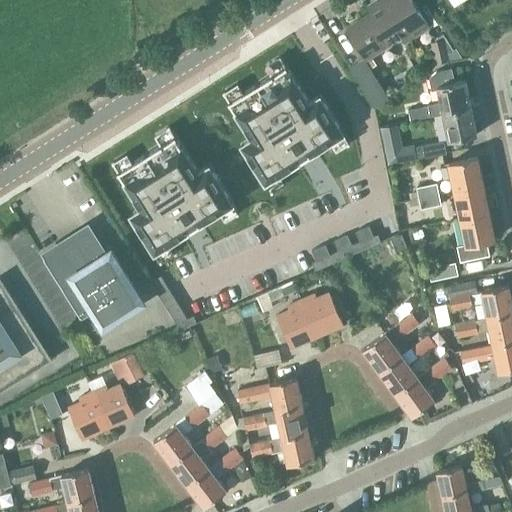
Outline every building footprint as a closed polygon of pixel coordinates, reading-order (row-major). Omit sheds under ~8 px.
[(401,36),(405,43),(429,28),(411,0),(378,0),(382,5),(346,28),(366,58),(401,36)] [(443,35),(436,40),(442,50),(434,56),(436,63),(448,60),(447,57),(455,52),(443,35)] [(231,100),(229,102),(230,104),(236,112),(235,112),(236,114),(237,114),(253,139),(244,145),(244,144),(241,145),(243,148),(243,147),(264,181),(265,184),(268,182),(267,182),(277,175),(278,176),(279,175),(279,174),(296,164),(298,163),(297,161),(295,159),(309,151),(310,152),(310,153),(311,155),(313,154),(313,153),(330,143),(332,142),(331,141),(341,135),(342,136),(344,134),(343,132),(342,132),(321,98),(320,96),(318,97),(318,98),(309,103),(294,78),(293,76),(287,68),(288,68),(286,65),(284,67),(273,75),(273,74),(271,75),(259,83),(256,85),(244,93),(244,92),(242,93),(242,94),(231,101),(231,100)] [(439,89),(442,103),(429,106),(432,117),(444,114),(444,113),(472,107),(466,80),(456,83),(453,69),(438,72),(430,79),(432,91),(439,89)] [(374,87),(365,92),(375,107),(387,97),(375,78),(370,81),(374,87)] [(409,110),(411,121),(432,117),(429,106),(409,110)] [(478,135),(472,107),(444,113),(444,114),(450,141),(478,135)] [(120,170),(118,171),(119,174),(120,173),(125,182),(126,184),(142,209),(133,214),(131,215),(132,217),(154,251),(153,251),(155,253),(157,252),(156,251),(166,245),(167,246),(169,244),(168,244),(185,234),(188,233),(186,230),(186,231),(185,229),(198,220),(199,222),(200,225),(203,223),(202,223),(219,212),(219,213),(221,212),(221,211),(231,205),(233,204),(232,202),(231,202),(210,168),(211,168),(209,166),(207,167),(207,168),(199,173),(183,148),(182,146),(176,138),(177,137),(175,135),(173,137),(174,137),(162,144),(160,145),(148,153),(148,152),(145,154),(145,155),(133,162),(131,163),(132,164),(120,171),(120,170)] [(447,153),(445,141),(418,146),(420,159),(447,153)] [(389,165),(417,159),(414,145),(386,150),(389,165)] [(455,191),(484,186),(478,158),(449,164),(455,191)] [(419,199),(440,195),(437,184),(417,188),(419,199)] [(489,213),(484,186),(455,191),(461,219),(489,213)] [(440,195),(419,199),(421,210),(442,205),(440,195)] [(489,213),(461,219),(466,245),(457,247),(460,263),(491,256),(488,242),(495,240),(489,213)] [(369,226),(363,229),(367,239),(374,236),(369,226)] [(363,229),(356,232),(360,242),(367,239),(363,229)] [(43,258),(71,301),(81,318),(82,317),(94,309),(104,324),(142,301),(111,252),(109,254),(99,260),(83,233),(45,257),(43,258)] [(374,236),(367,239),(370,247),(382,242),(378,234),(374,236)] [(348,235),(341,238),(345,248),(352,245),(348,235)] [(402,235),(392,239),(398,254),(408,249),(402,235)] [(341,238),(334,241),(338,251),(345,248),(341,238)] [(360,242),(356,244),(359,252),(370,247),(367,239),(360,242)] [(352,245),(345,248),(348,256),(359,252),(356,244),(352,245)] [(326,245),(319,248),(323,258),(330,255),(326,245)] [(319,248),(312,250),(316,261),(323,258),(319,248)] [(338,251),(334,253),(338,261),(348,256),(345,248),(338,251)] [(330,255),(323,258),(327,266),(338,261),(334,253),(330,255)] [(316,261),(312,262),(315,271),(327,266),(323,258),(316,261)] [(429,270),(432,283),(458,276),(455,264),(429,270)] [(161,276),(151,282),(155,289),(165,282),(161,276)] [(470,294),(477,293),(475,281),(448,286),(452,311),(472,307),(470,294)] [(165,282),(155,289),(159,295),(169,289),(165,282)] [(282,288),(285,295),(297,290),(294,283),(282,288)] [(511,299),(509,286),(482,292),(488,319),(511,314),(511,299)] [(0,390),(50,359),(37,339),(36,340),(23,319),(23,318),(4,288),(0,289),(0,390)] [(169,289),(159,295),(163,302),(173,295),(169,289)] [(267,293),(257,297),(263,311),(273,307),(267,293)] [(301,301),(317,337),(344,326),(330,293),(317,298),(315,295),(301,301)] [(173,295),(163,302),(167,308),(177,302),(173,295)] [(433,303),(438,324),(449,321),(444,300),(433,303)] [(317,337),(301,301),(288,306),(289,310),(276,316),(290,349),(317,337)] [(177,302),(167,308),(171,315),(181,308),(177,302)] [(181,308),(171,315),(175,321),(185,315),(181,308)] [(413,314),(396,326),(404,337),(421,325),(413,314)] [(511,342),(511,314),(488,319),(476,321),(478,332),(490,330),(493,346),(511,342)] [(185,315),(175,321),(180,330),(187,327),(184,320),(187,318),(185,315)] [(187,318),(184,320),(187,327),(197,323),(194,316),(187,318)] [(455,324),(458,338),(479,334),(478,332),(476,321),(455,324)] [(396,326),(363,350),(379,372),(402,355),(394,345),(404,337),(396,326)] [(420,359),(437,347),(429,336),(412,348),(420,359)] [(482,348),(484,360),(496,357),(499,373),(511,370),(511,342),(493,346),(482,348)] [(484,360),(482,348),(461,352),(455,353),(470,385),(481,381),(474,363),(484,361),(484,360)] [(119,379),(139,369),(132,355),(112,365),(119,379)] [(402,355),(379,372),(395,394),(418,378),(402,355)] [(445,358),(429,369),(437,380),(447,373),(454,390),(464,386),(456,367),(449,356),(445,358)] [(222,368),(217,357),(207,361),(212,372),(222,368)] [(255,369),(256,377),(268,375),(266,367),(255,369)] [(418,378),(395,394),(413,418),(435,401),(426,389),(437,381),(437,380),(429,369),(428,370),(418,378)] [(193,427),(210,415),(209,414),(222,404),(213,392),(215,391),(201,373),(186,385),(199,403),(200,403),(201,404),(185,417),(193,427)] [(493,377),(471,387),(478,402),(500,392),(493,377)] [(275,412),(303,405),(297,378),(258,387),(261,399),(272,397),(275,411),(275,412)] [(93,392),(92,392),(108,428),(134,417),(121,385),(108,390),(107,386),(93,392)] [(241,404),(261,399),(258,387),(238,391),(241,404)] [(108,428),(92,392),(79,398),(81,402),(68,408),(81,440),(108,428)] [(61,414),(58,405),(46,410),(50,419),(61,414)] [(275,412),(275,411),(263,413),(266,427),(278,425),(281,438),(281,439),(309,432),(303,405),(275,412)] [(0,426),(9,424),(6,411),(0,412),(0,426)] [(263,413),(244,418),(246,431),(266,427),(263,413)] [(185,417),(176,424),(153,441),(171,463),(193,446),(183,434),(193,427),(185,417)] [(219,426),(203,439),(211,450),(227,437),(219,426)] [(281,439),(281,438),(270,440),(273,453),(284,451),(287,466),(315,460),(309,432),(281,439)] [(203,439),(193,446),(171,463),(187,485),(209,468),(202,458),(212,451),(211,450),(203,439)] [(250,446),(253,458),(273,453),(270,440),(250,444),(250,446)] [(245,459),(236,448),(219,461),(227,472),(235,466),(242,483),(253,477),(244,459),(245,459)] [(506,493),(511,491),(511,451),(498,455),(506,493)] [(4,453),(3,453),(0,454),(0,488),(12,486),(4,453)] [(468,491),(468,493),(484,489),(482,480),(466,483),(462,466),(438,471),(443,496),(468,491)] [(36,479),(33,467),(10,473),(13,485),(36,479)] [(209,468),(187,485),(205,508),(227,491),(209,468)] [(61,476),(50,478),(52,489),(64,487),(68,503),(95,497),(88,469),(61,476)] [(50,478),(29,483),(33,497),(53,492),(52,489),(50,478)] [(472,508),(468,493),(468,491),(443,496),(446,511),(488,511),(487,504),(472,508)] [(57,506),(58,511),(98,511),(95,497),(68,503),(57,506)]
